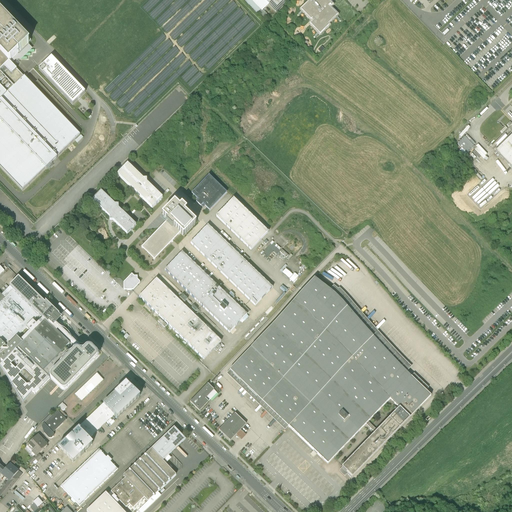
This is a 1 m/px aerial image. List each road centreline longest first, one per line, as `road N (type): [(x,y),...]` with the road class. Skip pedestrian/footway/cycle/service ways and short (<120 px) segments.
road 1 (track): [(511,270),(391,146),(302,86),(178,191)]
road 2 (tertiary): [(12,250),(284,511)]
road 3 (secondary): [(348,511),(511,352)]
